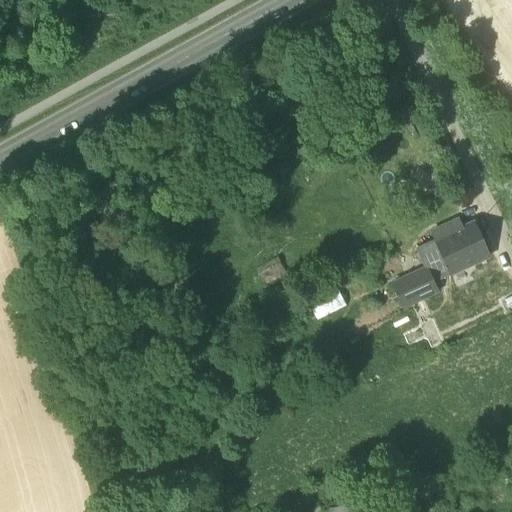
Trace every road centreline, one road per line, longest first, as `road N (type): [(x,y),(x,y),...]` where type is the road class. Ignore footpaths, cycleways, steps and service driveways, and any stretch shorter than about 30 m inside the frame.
road 1 (primary): [(0,159),(290,0)]
road 2 (unclassified): [(387,0),(511,257)]
